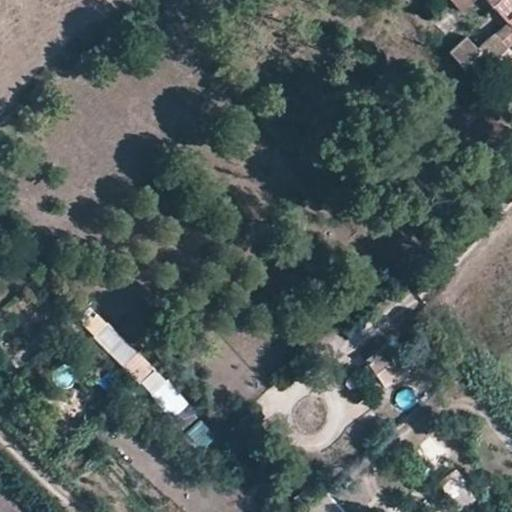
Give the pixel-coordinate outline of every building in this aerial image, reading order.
[(450,0),(462,12),(475,0),(450,0)] [(511,0),(486,0),(506,21),(500,28),(511,39),(511,0)] [(495,33),(507,48),(511,42),(511,39),(500,28),(495,33)] [(495,33),(478,49),(467,37),(449,54),(471,80),(490,65),(501,77),(511,67),(511,52),(507,48),(495,33)] [(373,353),(389,378),(432,350),(421,335),(409,343),(402,333),(373,353)] [(138,382),(152,368),(140,354),(125,368),(138,382)] [(152,368),(138,382),(152,395),(169,378),(156,364),(152,368)] [(184,430),(198,418),(185,403),(171,415),(184,430)] [(203,421),(185,435),(199,453),(217,439),(203,421)]
